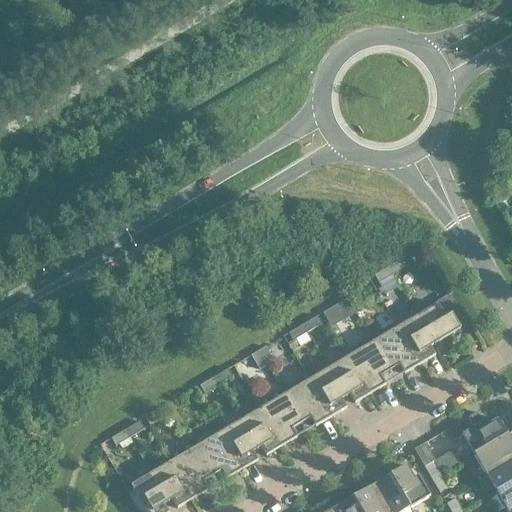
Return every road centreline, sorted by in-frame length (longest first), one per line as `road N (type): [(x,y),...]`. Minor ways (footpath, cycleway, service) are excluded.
road 1 (secondary): [(35,296),(136,255),(341,147)]
road 2 (secondary): [(322,113),(122,233),(35,296)]
road 3 (residential): [(248,511),(511,356)]
road 4 (secondary): [(418,46),(399,38),(357,43),(328,72),(322,113)]
road 5 (unclassified): [(390,164),(482,261)]
road 6 (unclassified): [(482,261),(432,143)]
